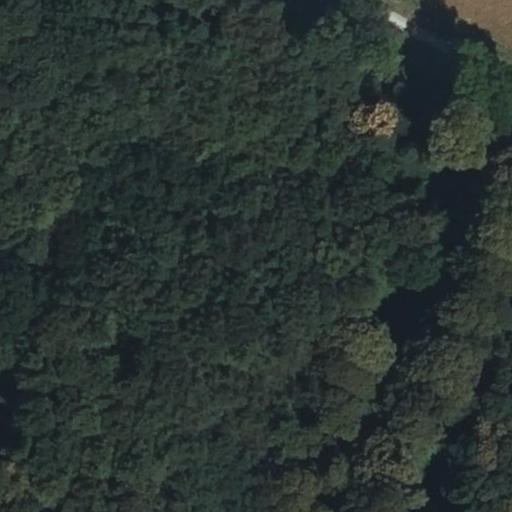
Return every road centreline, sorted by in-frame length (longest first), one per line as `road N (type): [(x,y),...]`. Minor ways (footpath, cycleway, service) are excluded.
road 1 (track): [(511,167),(363,511)]
road 2 (residential): [(362,0),(511,82)]
